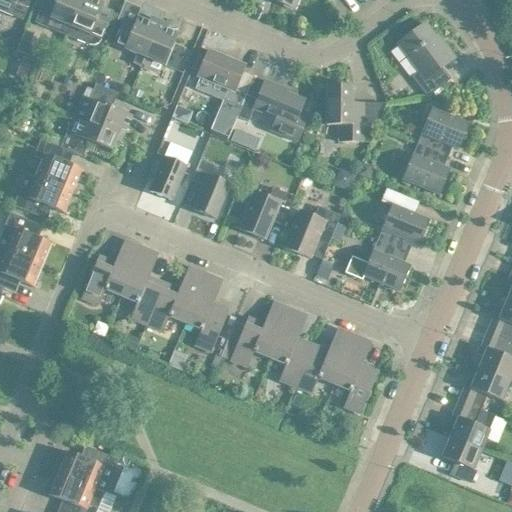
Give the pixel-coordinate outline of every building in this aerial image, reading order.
[(0,0),(0,11),(21,20),(29,0),(0,0)] [(43,0),(33,23),(65,36),(80,0),(43,0)] [(92,0),(80,0),(65,36),(87,45),(92,46),(97,44),(100,40),(112,13),(101,8),(102,4),(92,0)] [(143,58),(156,27),(136,18),(140,8),(124,1),(116,21),(121,23),(112,45),(135,54),(131,64),(139,67),(143,58)] [(450,80),(440,68),(453,58),(443,45),(441,47),(424,25),(398,44),(418,72),(411,77),(426,98),(450,80)] [(156,27),(143,58),(175,71),(184,49),(173,44),(177,35),(156,27)] [(30,48),(27,43),(31,34),(24,31),(15,51),(27,56),(30,48)] [(58,63),(67,66),(71,55),(62,51),(58,63)] [(222,100),(240,108),(245,95),(244,95),(249,83),(252,77),(241,72),(244,66),(207,51),(196,77),(226,89),(222,100)] [(70,85),(74,77),(66,74),(62,82),(70,85)] [(245,95),(240,108),(236,117),(247,122),(252,109),(276,119),(271,132),(299,144),(309,121),(296,115),(303,100),(280,91),(281,88),(264,81),(260,88),(249,83),(244,95),(245,95)] [(120,128),(119,129),(124,131),(130,116),(110,108),(116,93),(94,84),(92,90),(86,87),(82,97),(81,96),(71,118),(84,123),(84,124),(100,131),(104,122),(120,128)] [(337,126),(337,142),(371,143),(386,105),(351,104),(351,87),(326,87),(325,125),(337,126)] [(140,99),(143,93),(133,89),(130,96),(140,99)] [(416,145),(447,158),(451,147),(457,149),(467,125),(431,109),(416,145)] [(110,151),(119,129),(120,128),(104,122),(100,131),(84,124),(84,123),(71,118),(59,147),(74,154),(82,157),(88,142),(110,151)] [(234,129),(230,141),(238,144),(242,133),(234,129)] [(42,160),(35,176),(71,192),(80,170),(69,166),(74,154),(59,147),(39,139),(32,156),(42,160)] [(163,157),(148,192),(171,201),(185,167),(191,152),(169,142),(163,157)] [(447,158),(416,145),(401,180),(438,195),(448,171),(442,168),(447,158)] [(228,185),(213,178),(218,167),(200,159),(190,181),(202,186),(192,210),(214,219),(228,185)] [(363,164),(358,176),(371,180),(374,173),(370,167),(363,164)] [(71,192),(35,176),(28,193),(19,189),(12,206),(45,220),(50,208),(62,213),(71,192)] [(273,216),(285,221),(294,198),(272,188),(268,199),(254,193),(238,229),(263,240),(273,216)] [(376,241),(407,253),(411,243),(417,245),(428,220),(391,205),(376,241)] [(310,255),(321,260),(339,216),(317,207),(313,217),(299,211),(283,248),(308,259),(310,255)] [(342,212),(338,223),(348,227),(351,220),(349,215),(342,212)] [(0,234),(0,248),(41,266),(50,244),(37,239),(42,227),(9,213),(0,234)] [(402,264),(407,253),(376,241),(367,262),(351,255),(344,272),(362,279),(363,276),(398,291),(408,267),(402,264)] [(120,297),(140,247),(129,243),(119,266),(98,257),(80,299),(93,305),(104,290),(120,297)] [(140,247),(120,297),(135,303),(133,321),(145,326),(163,284),(142,275),(151,252),(140,247)] [(41,266),(0,248),(0,288),(14,294),(19,282),(32,287),(41,266)] [(321,260),(314,277),(326,282),(333,265),(321,260)] [(184,292),(163,284),(145,326),(157,331),(169,317),(184,324),(204,274),(193,269),(184,292)] [(216,278),(204,274),(184,324),(200,330),(197,348),(210,353),(228,310),(206,301),(216,278)] [(492,317),(486,332),(511,342),(511,302),(506,300),(498,320),(492,317)] [(269,359),(289,309),(278,304),(268,327),(247,318),(244,326),(235,323),(221,358),(242,366),(253,352),(269,359)] [(300,314),(289,309),(269,359),(285,365),(282,383),(294,388),(312,345),(291,337),(300,314)] [(333,354),(312,345),(294,388),(306,393),(317,379),(333,385),(353,336),(342,331),(333,354)] [(477,369),(509,382),(511,373),(511,342),(486,332),(480,347),(485,349),(477,369)] [(440,352),(455,360),(465,341),(450,333),(440,352)] [(134,350),(138,339),(126,334),(122,345),(134,350)] [(364,340),(353,336),(333,385),(349,392),(346,409),(359,415),(377,372),(355,363),(364,340)] [(457,401),(480,410),(486,396),(500,402),(509,382),(477,369),(469,389),(464,386),(457,401)] [(457,418),(449,438),(480,451),(494,416),(480,410),(457,401),(451,416),(457,418)] [(480,451),(449,438),(440,458),(453,463),(449,474),(471,484),(476,472),(472,471),(480,451)] [(57,474),(94,489),(103,493),(111,496),(122,468),(115,465),(117,460),(82,446),(78,457),(66,452),(57,474)] [(511,487),(511,483),(511,464),(505,462),(497,481),(511,487)] [(94,489),(57,474),(49,495),(62,501),(57,511),(95,511),(103,493),(94,489)]
